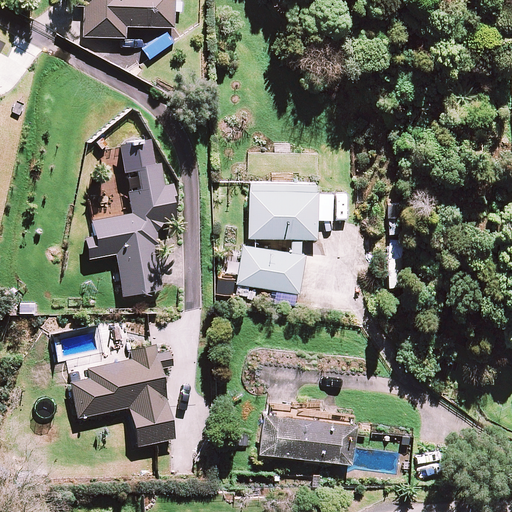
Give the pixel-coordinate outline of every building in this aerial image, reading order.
[(125,24),(172,26),(172,11),(182,11),(182,0),(84,0),(83,34),(125,36),(125,24)] [(116,147),(120,172),(133,170),(137,191),(126,193),(130,215),(90,221),(92,238),(84,239),(87,259),(114,255),(120,296),(160,290),(151,230),(172,212),(168,184),(164,185),(146,142),(116,147)] [(315,236),(317,183),(250,180),(247,233),(315,236)] [(402,192),(387,192),(386,234),(402,234),(402,192)] [(303,251),(242,243),(237,282),(299,290),(303,251)] [(171,439),(151,345),(103,355),(105,364),(91,367),(92,375),(67,380),(75,418),(127,407),(135,446),(171,439)] [(353,419),(262,410),(259,450),(349,458),(353,419)]
